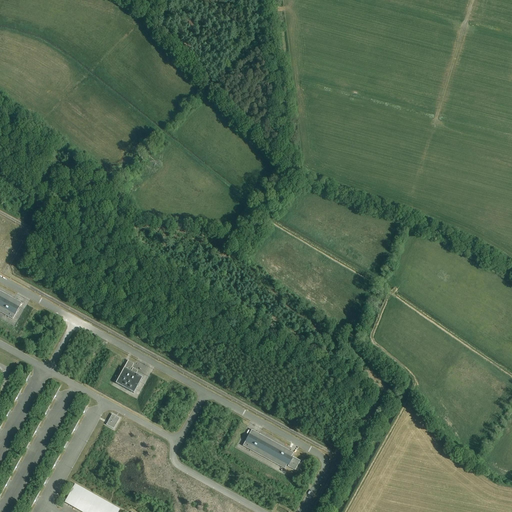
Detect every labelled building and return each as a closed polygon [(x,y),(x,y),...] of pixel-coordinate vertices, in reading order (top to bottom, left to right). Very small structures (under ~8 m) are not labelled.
[(0,312),(12,320),(21,303),(0,291),(0,312)] [(128,361),(116,383),(134,393),(142,378),(135,375),(137,371),(132,369),(131,372),(129,371),(133,364),(128,361)] [(119,419),(111,415),(106,425),(113,429),(119,419)] [(293,453),(251,430),(242,446),(284,469),(286,465),(288,466),(287,467),(294,471),(299,461),(292,457),(292,458),(290,458),(293,453)] [(118,511),(120,510),(75,484),(65,503),(69,505),(70,506),(73,507),(81,511),(118,511)]
